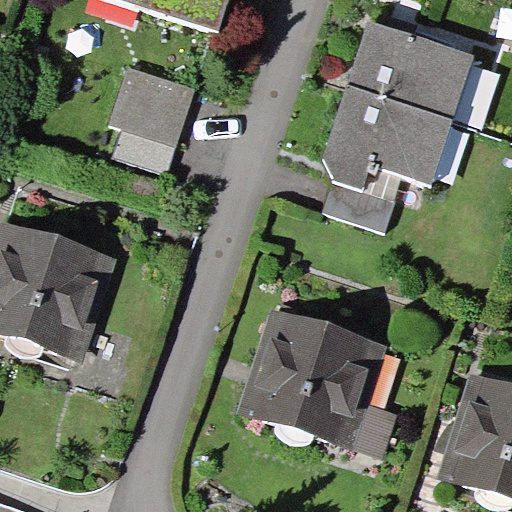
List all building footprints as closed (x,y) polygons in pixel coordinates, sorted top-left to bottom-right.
[(242,0),(100,0),(229,41),(242,0)] [(482,69),(379,33),(332,166),(435,202),(482,69)] [(198,95),(127,73),(109,130),(180,152),(198,95)] [(118,263),(0,228),(0,342),(88,368),(118,263)] [(393,356),(280,319),(248,417),(360,454),(393,356)] [(511,390),(477,380),(446,480),(511,500),(511,390)]
